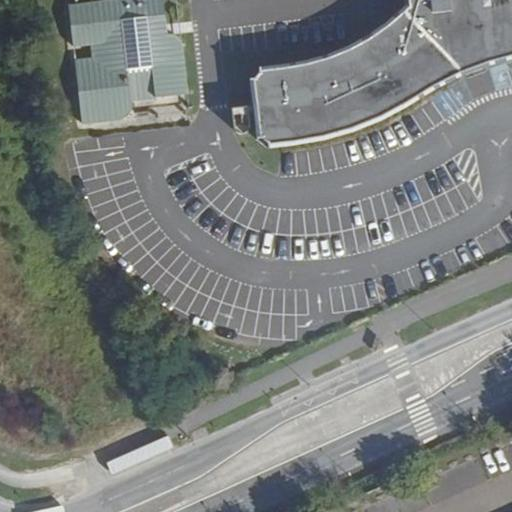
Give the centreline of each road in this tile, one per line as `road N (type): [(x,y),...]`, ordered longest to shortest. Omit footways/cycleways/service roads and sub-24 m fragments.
road 1 (secondary): [(511,308),(281,413),(90,511)]
road 2 (secondary): [(216,511),(511,377)]
